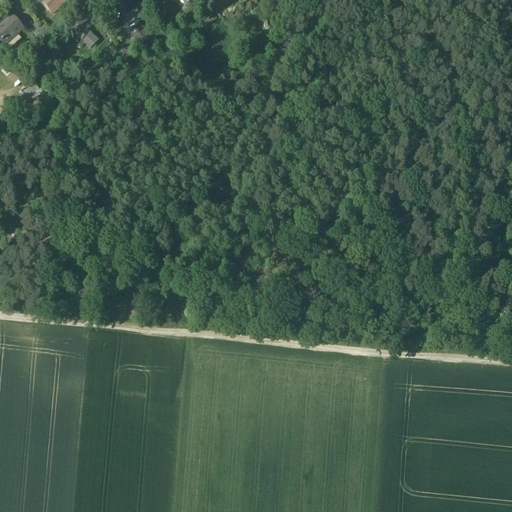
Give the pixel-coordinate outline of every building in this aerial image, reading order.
[(45,0),(42,3),(47,10),(52,16),(70,0),(45,0)] [(47,10),(42,4),(40,5),(31,12),(40,23),(43,20),(49,15),(46,12),(47,10)] [(91,13),(72,32),(90,50),(97,43),(87,32),(98,20),(91,13)] [(136,13),(125,18),(128,25),(129,25),(139,20),(136,13)] [(12,19),(0,28),(0,43),(3,47),(22,32),(12,19)] [(139,20),(129,25),(132,32),(137,43),(147,38),(145,34),(146,33),(145,32),(144,32),(139,20)] [(128,25),(123,27),(126,35),(132,32),(129,25),(128,25)] [(42,28),(32,36),(42,48),(51,38),(42,28)] [(147,38),(137,43),(139,48),(150,43),(148,38),(147,38)] [(29,86),(20,90),(26,103),(47,94),(45,89),(37,92),(32,87),(32,88),(29,86)] [(356,258),(349,253),(344,260),(351,265),(356,258)]
